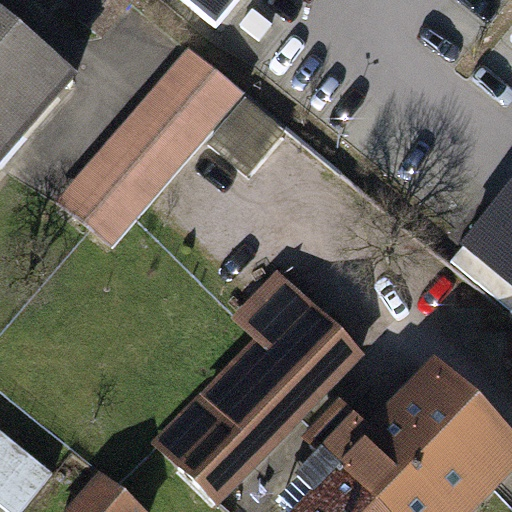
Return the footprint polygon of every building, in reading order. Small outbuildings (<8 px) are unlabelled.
[(0,174),(75,83),(0,20),(0,174)] [(247,96),(201,55),(70,210),(120,251),(247,96)] [(511,180),(453,247),(511,298),(511,180)] [(367,363),(281,276),(229,328),(255,354),(163,445),(224,505),(367,363)] [(332,447),(399,511),(477,511),(511,476),(511,445),(444,380),(386,440),(350,406),(321,436),(332,447)] [(58,467),(0,417),(0,492),(21,511),(58,467)] [(399,511),(332,447),(304,476),(323,495),(306,511),(399,511)] [(150,511),(108,478),(80,511),(150,511)]
